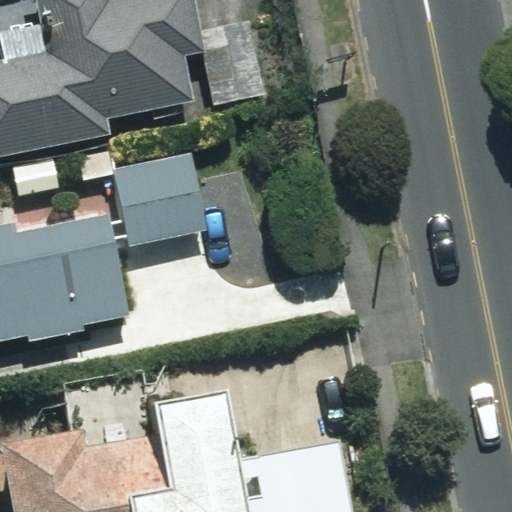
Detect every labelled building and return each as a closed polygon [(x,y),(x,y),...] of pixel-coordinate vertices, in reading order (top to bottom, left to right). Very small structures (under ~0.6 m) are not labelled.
[(0,159),(117,137),(114,120),(200,103),(191,57),(212,53),(201,0),(42,0),(48,27),(6,36),(11,62),(0,64),(0,159)] [(209,62),(218,107),(270,96),(255,23),(211,32),(217,60),(209,62)] [(197,156),(119,171),(134,248),(212,232),(197,156)] [(0,344),(34,338),(36,343),(90,333),(88,327),(136,317),(116,216),(23,234),(21,224),(0,228),(0,344)] [(10,447),(22,511),(359,511),(347,444),(252,461),(239,394),(168,407),(173,435),(93,449),(90,433),(10,447)]
